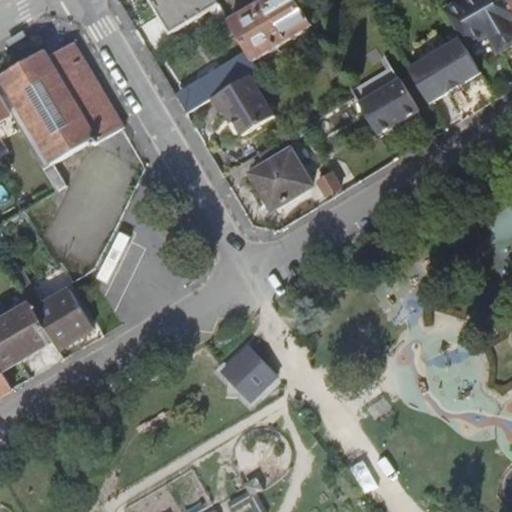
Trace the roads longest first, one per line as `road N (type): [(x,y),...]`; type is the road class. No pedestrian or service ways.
road 1 (residential): [(91,0),(248,273)]
road 2 (residential): [(248,273),(511,116)]
road 3 (residential): [(0,424),(248,273)]
